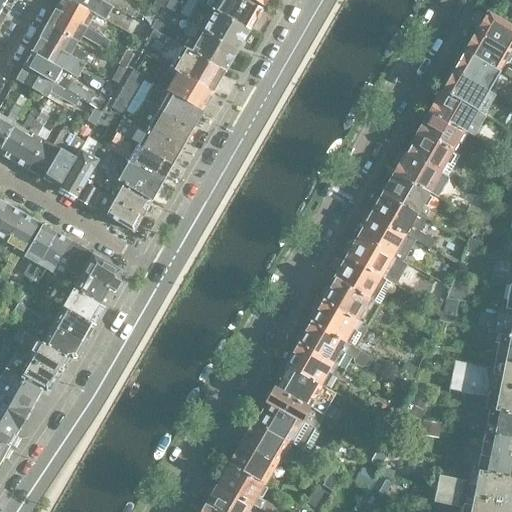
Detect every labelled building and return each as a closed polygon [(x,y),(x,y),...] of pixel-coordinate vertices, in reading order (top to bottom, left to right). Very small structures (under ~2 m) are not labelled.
[(0,0),(0,13),(5,16),(14,0),(0,0)] [(94,15),(69,0),(61,0),(56,11),(110,42),(114,33),(104,27),(107,22),(104,20),(94,15)] [(101,0),(69,0),(94,15),(95,13),(102,17),(109,4),(101,0)] [(101,0),(109,4),(114,7),(123,12),(127,6),(128,4),(121,0),(101,0)] [(164,8),(168,2),(164,0),(156,0),(150,10),(160,16),(164,8)] [(168,0),(168,2),(164,8),(171,12),(173,13),(179,4),(172,0),(168,0)] [(261,9),(245,0),(210,0),(207,5),(210,7),(212,8),(213,9),(251,30),(255,29),(259,23),(256,19),(261,9)] [(202,15),(195,26),(239,51),(251,30),(213,9),(212,8),(210,7),(207,5),(202,15)] [(127,6),(123,12),(131,16),(134,10),(127,6)] [(78,43),(83,35),(106,48),(110,42),(56,11),(48,25),(78,43)] [(487,12),(476,31),(511,51),(511,50),(511,24),(489,11),(488,13),(487,12)] [(239,51),(195,26),(189,23),(182,35),(155,20),(151,29),(227,71),(239,51)] [(48,25),(40,39),(85,65),(88,59),(85,57),(86,54),(76,47),(78,43),(48,25)] [(227,71),(151,29),(140,50),(171,68),(177,71),(214,92),(227,71)] [(476,31),(464,51),(500,71),(511,51),(476,31)] [(40,39),(32,53),(62,70),(67,63),(78,69),(79,67),(82,69),(85,65),(40,39)] [(135,57),(124,51),(116,65),(120,67),(127,70),(135,57)] [(464,51),(454,70),(489,90),(500,71),(464,51)] [(71,81),(73,77),(62,70),(32,53),(24,67),(80,98),(89,104),(94,95),(71,81)] [(24,67),(17,79),(47,97),(50,91),(76,106),(80,98),(24,67)] [(120,67),(111,80),(119,84),(127,70),(120,67)] [(119,85),(193,129),(203,111),(168,91),(129,68),(119,85)] [(454,70),(442,90),(477,110),(489,90),(454,70)] [(166,90),(168,91),(203,111),(214,92),(177,71),(172,80),(161,74),(156,83),(166,90)] [(149,126),(183,146),(193,129),(119,85),(113,94),(108,102),(149,126)] [(442,90),(430,111),(465,131),(477,110),(442,90)] [(2,115),(0,113),(0,147),(15,122),(16,122),(26,103),(18,98),(8,117),(2,114),(2,115)] [(173,163),(183,146),(149,126),(108,102),(98,119),(173,163)] [(511,106),(504,120),(501,124),(507,127),(509,124),(511,118),(511,106)] [(30,170),(46,140),(51,132),(43,127),(51,111),(44,107),(40,114),(39,117),(14,160),(30,170)] [(88,118),(96,123),(103,111),(95,107),(88,118)] [(15,122),(0,147),(0,152),(14,160),(39,117),(40,114),(32,110),(22,126),(18,123),(16,122),(15,122)] [(424,122),(418,131),(453,152),(465,131),(430,111),(429,112),(427,112),(422,120),(424,122)] [(46,140),(30,170),(45,179),(69,134),(72,130),(64,125),(53,144),(46,140)] [(173,163),(117,130),(107,147),(163,180),(173,163)] [(418,131),(406,152),(441,172),(447,176),(459,155),(418,131)] [(69,134),(45,179),(59,187),(81,149),(74,144),(77,139),(69,134)] [(81,149),(59,187),(78,197),(99,160),(105,151),(98,146),(87,140),(81,149)] [(492,146),(502,152),(503,147),(504,144),(495,140),(492,146)] [(96,167),(103,171),(107,173),(152,200),(163,180),(107,147),(96,167)] [(511,149),(503,147),(502,152),(501,153),(511,155),(511,149)] [(406,152),(395,173),(416,184),(430,192),(441,172),(406,152)] [(496,167),(496,166),(485,160),(480,167),(491,174),(493,175),(496,167)] [(100,176),(103,171),(96,167),(92,172),(100,176)] [(493,175),(493,176),(499,178),(502,170),(496,167),(493,175)] [(107,173),(98,189),(100,190),(143,215),(145,211),(149,213),(153,207),(149,204),(152,200),(107,173)] [(395,173),(383,193),(418,214),(425,218),(438,226),(442,219),(430,211),(429,207),(424,204),(431,193),(430,192),(416,184),(395,173)] [(100,190),(98,189),(87,182),(78,197),(91,205),(100,190)] [(100,190),(91,205),(135,230),(143,215),(100,190)] [(485,201),(492,203),(494,194),(486,192),(485,201)] [(377,203),(371,215),(406,235),(415,240),(430,248),(434,239),(411,226),(418,214),(383,193),(382,195),(379,197),(376,202),(377,203)] [(0,199),(0,220),(9,205),(0,199)] [(494,205),(483,201),(476,218),(487,222),(494,205)] [(9,205),(0,220),(0,238),(7,243),(24,214),(9,205)] [(24,214),(7,243),(15,247),(7,261),(2,270),(10,275),(23,252),(31,237),(40,223),(24,214)] [(360,232),(359,235),(394,255),(403,261),(415,240),(406,235),(371,215),(366,223),(363,224),(360,229),(360,232)] [(43,225),(24,256),(31,260),(22,274),(31,279),(57,233),(43,225)] [(57,233),(31,279),(27,285),(34,288),(46,269),(53,272),(58,264),(71,241),(57,233)] [(359,235),(346,257),(382,277),(382,276),(391,282),(403,261),(394,255),(359,235)] [(466,248),(478,251),(480,239),(469,237),(466,248)] [(85,267),(93,254),(71,241),(58,264),(53,272),(52,275),(60,280),(66,269),(79,277),(85,267)] [(93,254),(85,267),(86,268),(84,272),(116,290),(123,279),(120,270),(93,254)] [(340,267),(335,277),(370,298),(376,301),(388,280),(382,277),(346,257),(345,258),(341,259),(338,264),(340,267)] [(73,288),(106,307),(116,290),(84,272),(86,268),(85,267),(79,277),(73,288)] [(10,275),(2,270),(0,274),(0,287),(2,289),(10,275)] [(106,307),(76,290),(71,298),(54,289),(60,280),(52,275),(41,293),(49,298),(52,299),(96,325),(106,307)] [(363,322),(370,326),(382,306),(376,301),(335,277),(334,278),(336,279),(331,288),(326,287),(322,294),(324,299),(323,300),(359,320),(363,322)] [(450,296),(464,299),(468,280),(454,277),(450,296)] [(441,306),(451,284),(440,279),(430,300),(441,306)] [(20,300),(25,291),(12,284),(7,293),(20,300)] [(29,286),(28,288),(23,297),(30,301),(36,290),(29,286)] [(96,325),(52,299),(46,310),(30,301),(28,300),(23,297),(20,301),(18,305),(85,344),(96,325)] [(444,312),(441,311),(440,318),(448,320),(455,322),(460,299),(447,297),(445,308),(444,312)] [(311,321),(347,341),(354,329),(357,331),(363,322),(359,320),(323,300),(319,309),(314,309),(310,316),(311,321)] [(26,332),(25,333),(69,359),(70,358),(77,358),(85,344),(18,305),(16,304),(10,314),(25,322),(27,320),(36,325),(31,335),(26,332)] [(478,318),(476,328),(511,335),(511,309),(510,309),(509,310),(505,310),(503,323),(478,318)] [(434,322),(418,313),(413,323),(429,331),(434,322)] [(446,322),(437,320),(435,331),(443,333),(446,322)] [(299,342),(299,343),(334,363),(341,350),(345,352),(350,343),(347,341),(311,321),(306,331),(300,331),(298,337),(299,342)] [(511,335),(476,328),(474,338),(498,343),(495,357),(511,360),(511,335)] [(25,333),(15,350),(59,376),(69,359),(25,333)] [(287,363),(286,365),(322,385),(329,372),(333,374),(338,365),(334,363),(299,343),(294,352),(289,352),(285,359),(287,363)] [(439,346),(428,344),(427,351),(438,354),(439,346)] [(59,376),(15,350),(12,359),(21,365),(15,375),(41,391),(42,391),(50,390),(51,390),(59,376)] [(455,360),(452,374),(511,385),(511,360),(495,357),(494,368),(455,360)] [(408,362),(402,373),(412,378),(418,367),(408,362)] [(279,377),(275,385),(311,405),(324,413),(336,393),(322,386),(322,385),(286,365),(286,366),(282,367),(278,373),(279,377)] [(41,391),(15,375),(0,367),(0,392),(29,410),(30,408),(29,408),(39,391),(41,392),(41,391)] [(511,385),(452,374),(451,381),(450,389),(488,397),(486,407),(511,411),(511,385)] [(410,391),(422,394),(424,384),(414,382),(410,391)] [(275,385),(265,401),(315,429),(324,413),(311,405),(275,385)] [(395,389),(392,394),(401,400),(404,395),(395,389)] [(29,410),(0,392),(0,417),(18,428),(29,410)] [(422,407),(408,400),(403,411),(417,418),(422,407)] [(255,419),(253,422),(289,443),(303,450),(315,429),(265,401),(261,410),(257,411),(254,416),(255,419)] [(489,409),(484,432),(506,436),(505,442),(511,443),(511,411),(486,407),(485,408),(489,409)] [(385,422),(387,423),(394,427),(400,416),(392,411),(385,422)] [(18,428),(0,417),(0,442),(8,447),(8,446),(17,429),(18,429),(18,428)] [(437,423),(421,420),(419,432),(434,435),(437,423)] [(253,422),(242,443),(277,464),(289,443),(253,422)] [(390,433),(394,427),(387,423),(384,430),(390,433)] [(397,430),(389,451),(403,454),(408,432),(397,430)] [(506,436),(484,432),(480,455),(490,457),(487,471),(511,476),(511,443),(505,442),(506,436)] [(232,461),(230,463),(266,483),(277,464),(242,443),(236,452),(234,453),(231,458),(232,461)] [(386,451),(375,445),(368,459),(378,465),(386,451)] [(224,474),(218,485),(253,506),(254,504),(267,511),(281,511),(282,511),(275,507),(276,505),(266,499),(265,501),(258,497),(266,483),(230,463),(229,466),(226,467),(223,471),(224,474)] [(381,467),(379,475),(392,479),(394,471),(381,467)] [(340,473),(332,468),(322,485),(330,490),(340,473)] [(361,469),(355,480),(366,487),(372,475),(361,469)] [(439,474),(436,487),(511,502),(511,476),(487,471),(479,469),(478,471),(471,469),(468,480),(439,474)] [(391,488),(377,481),(372,490),(386,498),(391,488)] [(208,502),(207,503),(216,508),(215,509),(219,511),(248,511),(253,506),(218,485),(213,494),(210,495),(207,499),(208,502)] [(306,502),(315,507),(325,490),(316,485),(306,502)] [(510,511),(511,507),(511,502),(436,487),(434,501),(463,507),(462,511),(510,511)] [(379,510),(384,502),(380,499),(375,507),(379,510)]
